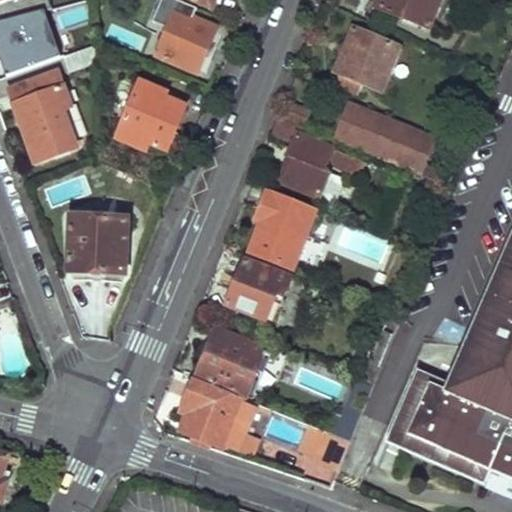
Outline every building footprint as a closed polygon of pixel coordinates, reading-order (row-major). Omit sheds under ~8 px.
[(26,0),(0,0),(0,8),(27,2),(26,0)] [(216,0),(194,0),(213,8),(216,0)] [(381,0),(375,16),(433,41),(450,0),(381,0)] [(0,56),(6,78),(63,61),(48,10),(0,23),(0,56)] [(176,13),(158,60),(198,76),(203,64),(210,67),(219,43),(212,41),(217,29),(176,13)] [(353,29),(335,75),(341,77),(336,87),(358,95),(362,85),(381,93),(399,48),(353,29)] [(97,49),(64,60),(70,76),(98,66),(98,63),(97,49)] [(108,53),(97,49),(98,63),(104,65),(108,53)] [(58,79),(14,94),(38,164),(73,152),(59,112),(68,109),(58,79)] [(144,82),(122,133),(153,145),(169,151),(188,106),(178,102),(180,97),(144,82)] [(290,105),(285,117),(302,124),(307,113),(290,105)] [(351,105),(336,142),(337,142),(380,160),(395,124),(351,105)] [(279,118),(272,134),(295,143),(289,157),(294,159),(285,183),(320,198),(330,174),(325,171),(328,163),(351,173),(357,161),(301,137),(304,128),(279,117),(279,118)] [(395,124),(380,160),(426,180),(437,185),(452,149),(395,124)] [(153,145),(122,133),(119,142),(149,154),(153,145)] [(426,180),(421,192),(436,198),(440,187),(437,185),(426,180)] [(259,237),(252,255),(294,271),(317,214),(269,195),(253,235),(259,237)] [(60,225),(58,251),(69,252),(67,275),(83,275),(83,284),(111,284),(111,276),(126,276),(127,226),(83,224),(83,209),(72,209),(71,226),(60,225)] [(418,371),(386,445),(484,487),(492,472),(511,480),(511,237),(448,385),(418,371)] [(247,263),(229,306),(267,321),(276,299),(283,301),(291,282),(247,263)] [(215,353),(204,381),(263,405),(268,392),(252,386),(267,351),(218,332),(210,351),(215,353)] [(348,444),(371,388),(358,383),(343,418),(336,415),(328,435),(348,444)] [(224,447),(237,453),(255,411),(195,387),(176,433),(185,436),(186,433),(223,449),(224,447)] [(338,470),(348,444),(328,435),(317,462),(338,470)] [(0,502),(3,504),(8,484),(2,482),(9,457),(0,454),(0,502)]
